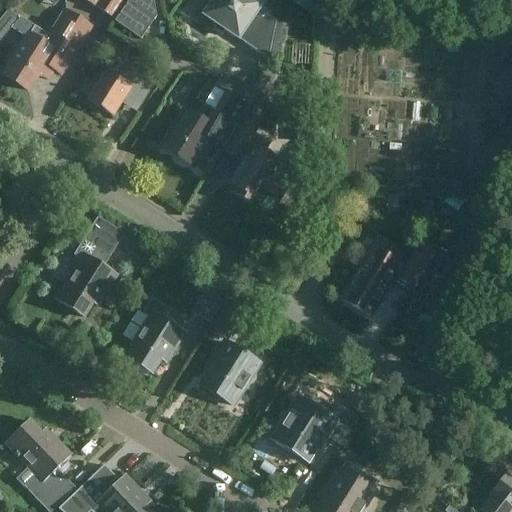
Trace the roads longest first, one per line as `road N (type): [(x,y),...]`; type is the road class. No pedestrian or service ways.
road 1 (residential): [(306,320),(322,0)]
road 2 (residential): [(306,320),(72,169)]
road 3 (residential): [(0,347),(235,495)]
road 4 (residential): [(511,408),(306,320)]
road 5 (unknown): [(184,52),(94,183)]
road 6 (residential): [(72,169),(0,278)]
